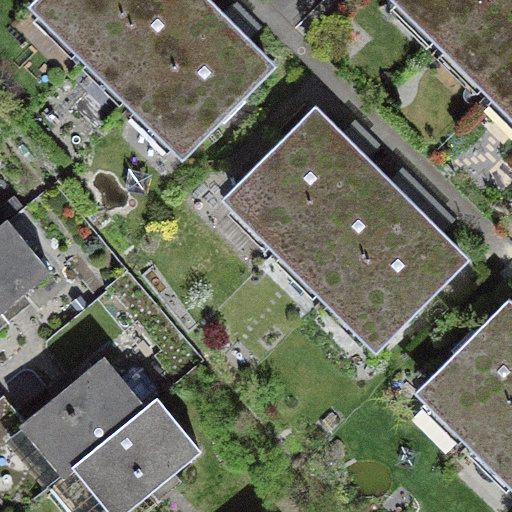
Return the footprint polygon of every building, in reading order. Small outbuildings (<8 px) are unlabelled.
[(41,0),(40,2),(88,50),(138,0),(41,0)] [(218,15),(202,0),(138,0),(88,50),(136,97),(218,15)] [(409,0),(447,37),(483,0),(409,0)] [(511,0),(483,0),(447,37),(494,84),(511,65),(511,0)] [(268,65),(218,15),(136,97),(186,147),(268,65)] [(511,65),(494,84),(511,102),(511,65)] [(315,111),(232,193),(282,243),(365,161),(315,111)] [(365,161),(282,243),(329,290),(412,208),(365,161)] [(461,257),(412,208),(329,290),(379,340),(461,257)] [(0,320),(46,284),(5,232),(0,236),(0,320)] [(511,309),(509,306),(426,387),(475,436),(511,399),(511,309)] [(106,369),(20,438),(61,489),(73,478),(147,420),(106,369)] [(511,399),(475,436),(511,472),(511,399)] [(100,511),(135,511),(199,463),(159,411),(147,420),(73,478),(100,511)] [(75,511),(52,484),(18,511),(75,511)]
